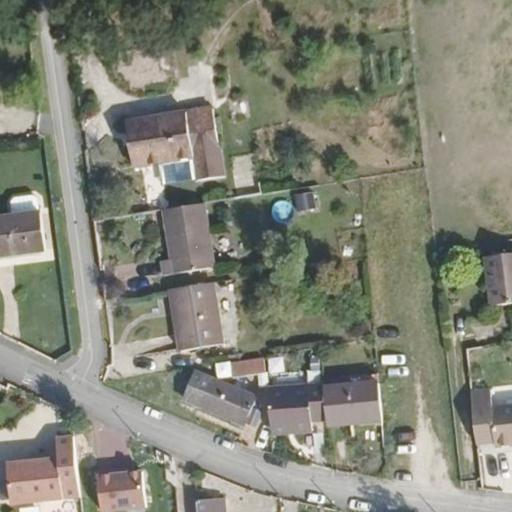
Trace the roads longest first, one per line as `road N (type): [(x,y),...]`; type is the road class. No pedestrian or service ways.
road 1 (residential): [(49,0),(93,335),(74,397)]
road 2 (residential): [(449,511),(336,495),(242,468),(74,397)]
